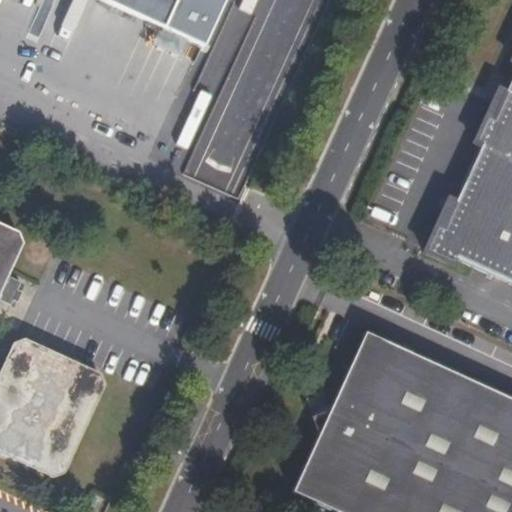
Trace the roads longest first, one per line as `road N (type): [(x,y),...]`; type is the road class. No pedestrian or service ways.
road 1 (unclassified): [(183,511),(416,0)]
road 2 (unknown): [(319,215),(511,314)]
